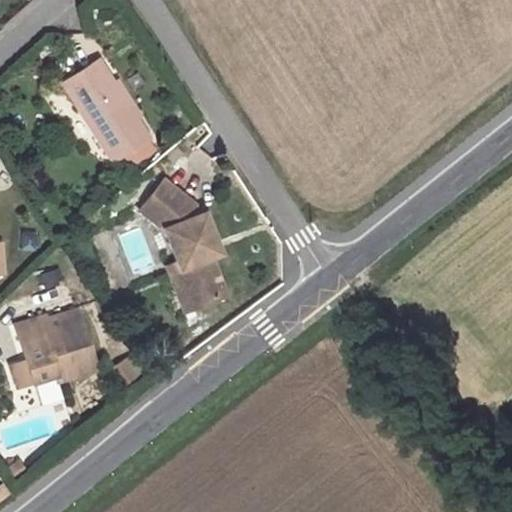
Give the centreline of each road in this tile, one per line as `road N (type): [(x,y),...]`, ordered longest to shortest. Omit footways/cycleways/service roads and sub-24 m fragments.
road 1 (tertiary): [(330,280),(40,511)]
road 2 (residential): [(330,280),(150,0)]
road 3 (tertiary): [(511,136),(330,280)]
